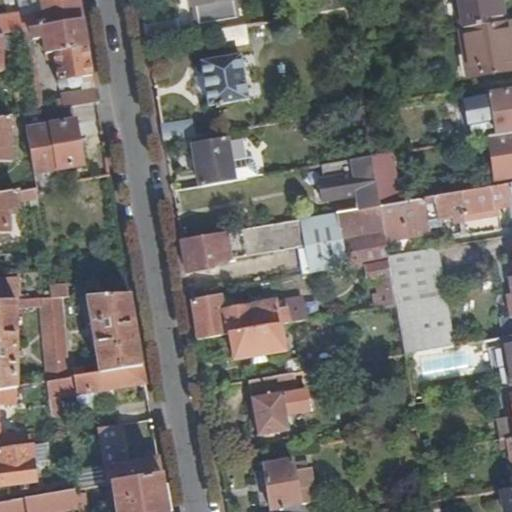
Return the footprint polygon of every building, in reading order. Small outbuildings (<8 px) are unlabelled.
[(42,14),(45,28),(83,22),(79,0),(15,0),(18,16),(42,14)] [(190,0),(192,7),(194,7),(197,26),(237,19),(234,0),(190,0)] [(345,11),(343,0),(310,0),(313,17),(345,11)] [(461,0),(466,29),(507,22),(504,1),(501,1),(500,0),(461,0)] [(0,36),(3,36),(21,33),(45,28),(42,14),(18,16),(0,18),(0,36)] [(21,33),(35,114),(43,112),(32,49),(28,49),(27,44),(41,42),(45,58),(53,56),(58,84),(68,82),(69,88),(73,90),(80,89),(82,86),(81,80),(93,78),(90,62),(83,22),(45,28),(21,33)] [(177,22),(145,27),(148,46),(181,40),(177,22)] [(466,29),(460,31),(468,79),(511,70),(511,37),(510,22),(507,22),(466,29)] [(261,26),(221,33),(224,49),(246,45),(245,38),(263,35),(261,26)] [(208,109),(248,101),(240,58),(201,65),(203,76),(196,86),(196,90),(198,92),(205,91),(208,109)] [(359,94),(362,109),(374,108),(413,101),(410,85),(359,94)] [(69,108),(97,103),(95,90),(60,96),(60,101),(56,102),(57,110),(69,108)] [(489,138),(511,134),(511,91),(490,96),(492,113),(475,116),(478,131),(479,140),(489,138)] [(24,115),(34,174),(82,166),(75,123),(72,123),(69,108),(57,110),(43,112),(35,114),(24,115)] [(374,108),(362,109),(370,159),(382,156),(374,108)] [(0,119),(0,161),(10,162),(11,118),(0,119)] [(192,122),(162,127),(165,144),(194,139),(192,122)] [(457,135),(458,143),(477,140),(476,131),(457,135)] [(511,178),(511,134),(489,138),(497,182),(511,178)] [(195,149),(202,188),(234,183),(230,164),(226,143),(195,149)] [(382,156),(370,159),(379,208),(400,205),(392,155),(382,156)] [(379,208),(370,159),(320,168),(323,183),(318,184),(321,204),(357,198),(360,212),(379,208)] [(230,164),(234,183),(257,179),(255,163),(250,160),(230,164)] [(511,185),(400,205),(379,208),(385,242),(430,234),(427,221),(509,207),(511,221),(511,185)] [(19,203),(38,201),(36,189),(18,192),(19,203)] [(0,232),(7,231),(4,201),(11,200),(10,193),(0,195),(0,232)] [(360,212),(226,235),(230,261),(306,248),(311,275),(347,268),(388,260),(387,258),(385,242),(379,208),(360,212)] [(226,235),(182,243),(185,260),(187,275),(214,269),(216,264),(230,261),(226,235)] [(387,258),(388,260),(396,307),(404,356),(455,347),(438,248),(387,258)] [(388,260),(347,268),(347,271),(364,268),(367,282),(375,281),(378,296),(368,298),(370,311),(396,307),(388,260)] [(511,317),(501,320),(503,339),(504,339),(511,337),(511,279),(511,280),(511,285),(511,296),(509,298),(511,316),(511,317)] [(49,287),(51,300),(61,299),(71,298),(70,285),(49,287)] [(130,296),(86,298),(91,327),(86,328),(87,334),(92,333),(100,374),(142,366),(137,338),(130,296)] [(51,300),(59,381),(69,379),(61,299),(51,300)] [(221,299),(192,304),(195,322),(199,342),(230,337),(279,328),(317,321),(314,304),(302,306),(302,311),(278,315),(276,306),(224,315),(221,299)] [(41,300),(49,383),(59,381),(51,300),(41,300)] [(0,391),(17,388),(17,358),(23,358),(23,353),(18,353),(16,301),(6,302),(0,302),(0,391)] [(279,328),(230,337),(234,362),(284,353),(279,328)] [(503,339),(511,388),(511,337),(504,339),(503,339)] [(503,339),(489,341),(496,391),(511,388),(503,339)] [(49,383),(48,383),(50,401),(78,396),(78,394),(100,390),(100,392),(145,384),(142,366),(100,374),(69,379),(59,381),(49,383)] [(295,375),(249,382),(251,399),(246,401),(251,436),(253,438),(257,438),(289,432),(286,416),(303,413),(300,394),(283,397),(282,394),(277,395),(276,389),(296,385),(295,375)] [(0,405),(17,405),(17,388),(0,391),(0,405)] [(78,394),(78,396),(80,410),(102,406),(100,392),(100,390),(78,394)] [(511,417),(497,420),(501,441),(508,440),(511,438),(511,417)] [(103,468),(106,486),(111,485),(161,477),(158,460),(120,466),(116,444),(121,443),(119,427),(98,430),(103,468)] [(2,451),(26,447),(25,436),(24,433),(2,437),(2,451)] [(2,451),(0,451),(0,487),(34,483),(32,465),(34,464),(31,447),(26,447),(2,451)] [(272,511),(271,511),(311,511),(310,505),(311,505),(308,490),(313,488),(309,470),(294,473),(292,463),(264,468),(270,510),(272,511)] [(74,473),(76,491),(106,486),(103,468),(74,473)] [(111,485),(115,511),(166,511),(166,506),(161,477),(111,485)] [(511,511),(511,489),(502,491),(505,511),(511,511)] [(75,491),(0,503),(0,511),(58,511),(78,509),(75,491)]
